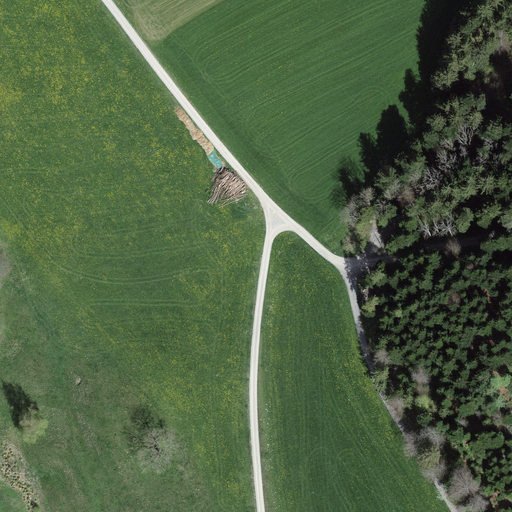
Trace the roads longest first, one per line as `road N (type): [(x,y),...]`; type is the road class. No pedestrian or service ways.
road 1 (track): [(261,511),(253,366),(266,244),(278,215)]
road 2 (track): [(278,215),(104,0)]
road 3 (track): [(455,511),(369,351),(339,263)]
road 4 (track): [(339,263),(376,242),(511,110)]
road 5 (track): [(511,234),(339,263)]
